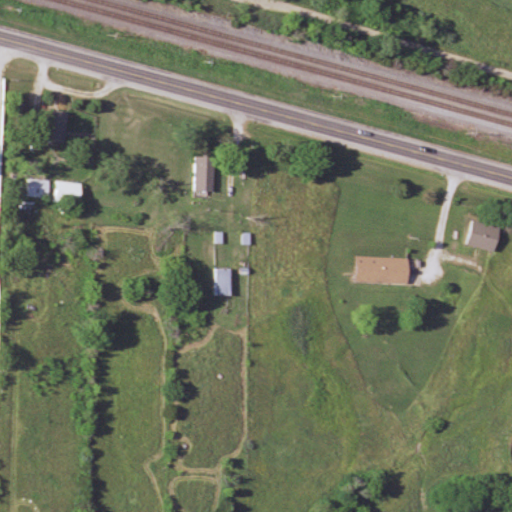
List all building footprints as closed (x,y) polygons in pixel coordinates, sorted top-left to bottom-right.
[(48,144),(67,144),(67,111),(48,111),(48,144)] [(195,157),(195,195),(215,195),(215,157),(195,157)] [(51,179),(29,179),(29,198),(51,198),(51,179)] [(83,183),(57,181),(56,203),(82,204),(83,183)] [(499,221),(470,223),(472,249),(500,248),(499,221)] [(357,282),(409,283),(410,258),(357,257),(357,282)] [(233,268),(217,268),(217,295),(233,295),(233,268)]
